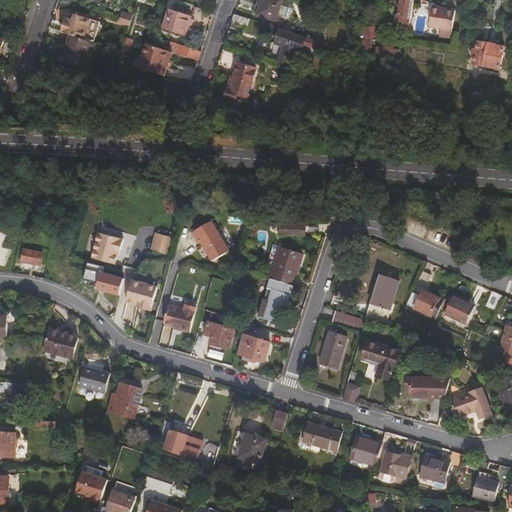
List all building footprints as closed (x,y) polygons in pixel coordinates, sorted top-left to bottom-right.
[(262,0),(260,6),(256,19),(276,25),(283,4),(270,0),(262,0)] [(409,30),(412,3),(401,1),(398,20),(395,20),(394,31),(402,32),(403,30),(409,30)] [(453,8),(444,7),(444,10),(431,8),(430,18),(429,26),(440,28),(439,36),(450,38),(453,8)] [(169,12),(163,31),(184,38),(191,19),(169,12)] [(67,15),(62,33),(71,36),(74,37),(92,42),(94,42),(100,22),(77,14),(75,18),(67,15)] [(250,23),(233,18),(230,26),(247,31),(250,23)] [(317,45),(280,33),(276,48),(283,51),(278,66),(287,69),(293,55),(301,57),(304,49),(314,52),(317,45)] [(136,38),(128,35),(124,45),(132,48),(136,38)] [(378,35),(362,37),(364,46),(362,46),(363,56),(375,55),(374,45),(380,44),(378,35)] [(91,46),(92,42),(74,37),(71,44),(69,43),(64,57),(59,55),(58,58),(84,66),(91,46)] [(178,52),(181,43),(173,40),(169,49),(172,50),(178,52)] [(478,50),(474,50),(473,57),(476,58),(475,65),(502,70),(506,46),(479,41),(478,50)] [(164,62),(169,49),(147,42),(139,65),(164,74),(167,64),(164,62)] [(198,59),(201,50),(181,43),(178,52),(198,59)] [(221,53),(216,67),(233,73),(238,58),(221,53)] [(386,54),(382,54),(381,60),(398,63),(399,57),(393,56),(394,54),(387,53),(386,54)] [(225,98),(235,102),(236,102),(246,104),(249,94),(241,91),(243,84),(251,87),(257,71),(240,65),(234,81),(231,90),(228,89),(225,98)] [(334,225),(341,220),(336,213),(329,217),(334,225)] [(212,225),(191,236),(197,248),(200,247),(205,255),(222,244),(212,225)] [(308,228),(281,226),(281,237),(307,239),(308,228)] [(127,241),(103,233),(96,258),(118,265),(123,250),(125,250),(127,241)] [(176,242),(161,240),(158,254),(173,257),(176,242)] [(275,281),(297,289),(307,257),(286,250),(275,281)] [(43,255),(25,251),(23,264),(41,267),(43,255)] [(122,293),(126,276),(103,271),(104,266),(89,262),(83,284),(122,293)] [(433,274),(423,269),(408,305),(434,315),(442,298),(426,291),(433,274)] [(378,284),(366,321),(384,328),(400,282),(377,274),(375,282),(378,284)] [(295,296),(297,289),(275,281),(273,289),(271,289),(262,318),(284,325),(288,314),(291,316),(297,297),(295,296)] [(161,289),(136,282),(130,303),(145,307),(144,310),(154,313),(161,289)] [(501,297),(491,292),(485,308),(495,312),(501,297)] [(454,297),(445,316),(466,326),(475,308),(454,297)] [(185,313),(171,309),(165,328),(174,330),(174,333),(190,337),(199,312),(187,310),(185,313)] [(334,324),(362,334),(366,321),(337,311),(334,324)] [(0,343),(8,343),(9,320),(0,319),(0,343)] [(219,321),(212,319),(207,334),(214,336),(212,343),(231,349),(237,329),(218,323),(219,321)] [(397,331),(405,334),(407,329),(399,326),(397,331)] [(511,326),(508,326),(503,348),(498,347),(497,349),(501,355),(509,357),(507,366),(511,366),(511,326)] [(81,340),(53,332),(46,358),(73,365),(81,340)] [(332,334),(320,366),(337,372),(348,339),(332,334)] [(270,343),(250,338),(245,357),(264,363),(270,343)] [(380,366),(377,377),(391,381),(400,351),(367,342),(361,360),(380,366)] [(109,374),(83,367),(78,388),(103,394),(109,374)] [(498,393),(504,412),(511,409),(511,376),(498,381),(501,392),(498,393)] [(409,397),(444,399),(449,381),(407,379),(406,390),(409,391),(409,397)] [(360,387),(347,384),(343,400),(355,404),(360,387)] [(143,394),(121,387),(117,399),(111,398),(107,415),(135,422),(143,394)] [(480,388),(449,399),(456,417),(475,411),(478,419),(489,415),(480,388)] [(272,428),(283,432),(288,417),(276,414),(272,428)] [(307,424),(301,442),(335,453),(341,434),(307,424)] [(179,443),(181,437),(182,431),(165,427),(159,447),(191,456),(194,448),(179,443)] [(238,455),(237,459),(249,463),(251,459),(259,461),(266,438),(244,432),(237,455),(238,455)] [(17,434),(0,433),(0,456),(16,457),(17,434)] [(196,441),(181,437),(179,443),(194,448),(196,441)] [(349,460),(375,467),(382,443),(373,441),(372,443),(356,438),(349,460)] [(416,442),(408,440),(407,445),(415,448),(416,442)] [(129,448),(122,445),(119,453),(127,456),(129,448)] [(407,458),(385,452),(378,479),(380,480),(387,483),(392,482),(394,477),(404,480),(410,458),(407,457),(407,458)] [(463,456),(452,453),(449,463),(425,456),(420,477),(434,481),(445,484),(450,467),(459,470),(463,456)] [(219,462),(217,469),(232,474),(234,467),(219,462)] [(510,470),(500,467),(496,481),(506,484),(510,470)] [(82,476),(100,482),(102,476),(84,470),(82,476)] [(99,508),(107,484),(100,482),(82,476),(76,496),(86,500),(93,502),(92,505),(99,508)] [(15,480),(0,479),(0,505),(14,506),(15,480)] [(498,486),(476,480),(471,498),(493,504),(498,486)] [(445,484),(434,481),(432,487),(433,488),(442,491),(444,490),(445,484)] [(132,511),(135,504),(114,496),(108,511),(132,511)]
